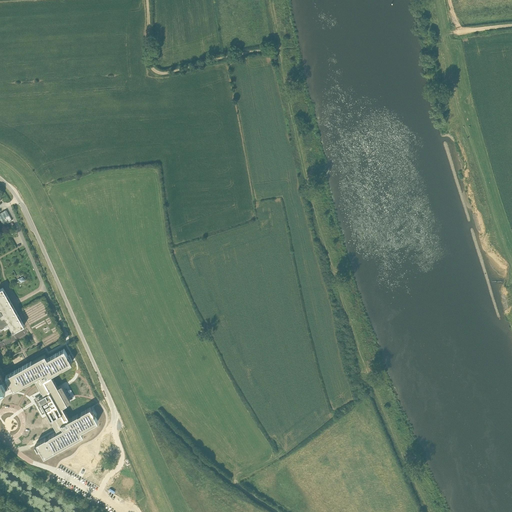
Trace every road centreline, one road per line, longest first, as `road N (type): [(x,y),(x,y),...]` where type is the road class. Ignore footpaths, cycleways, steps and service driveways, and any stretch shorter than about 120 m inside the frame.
road 1 (track): [(430,511),(346,312),(279,47)]
road 2 (track): [(0,160),(33,196),(172,511)]
road 3 (track): [(147,0),(148,59),(156,73),(279,47)]
road 4 (track): [(276,511),(213,467),(158,413)]
